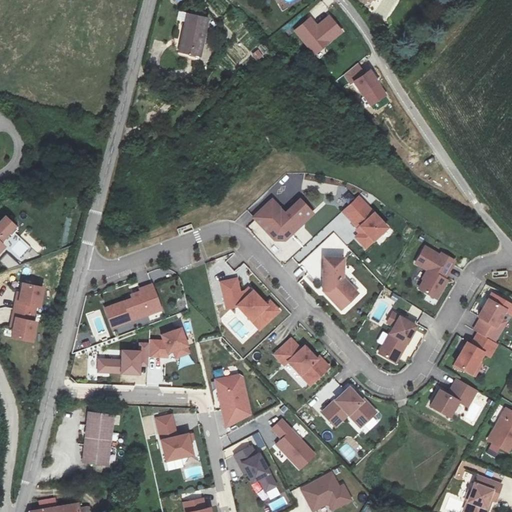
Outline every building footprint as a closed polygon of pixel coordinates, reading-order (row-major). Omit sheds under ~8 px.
[(180,53),(198,57),(206,19),(188,15),(180,53)] [(311,17),(294,31),(315,57),(344,32),(330,15),(318,25),(311,17)] [(359,63),(343,76),(351,87),(355,84),(371,107),(388,96),(372,70),(366,74),(359,63)] [(322,183),(320,193),(336,196),(338,186),(322,183)] [(361,191),(360,192),(370,203),(371,202),(361,191)] [(360,192),(347,205),(357,216),(356,217),(364,226),(359,232),(368,242),(389,222),(371,202),(370,203),(360,192)] [(277,194),(262,208),(278,225),(274,229),(279,234),(289,234),(306,219),(305,218),(317,207),(305,194),(290,208),(277,194)] [(357,216),(347,205),(346,206),(356,217),(357,216)] [(278,225),(262,208),(258,212),(274,229),(278,225)] [(0,249),(19,229),(5,216),(0,222),(0,249)] [(307,242),(312,237),(303,227),(298,231),(307,242)] [(441,256),(426,247),(416,263),(428,270),(423,279),(425,280),(419,288),(436,298),(447,281),(444,279),(455,261),(442,254),(441,256)] [(0,260),(9,269),(19,265),(7,253),(0,260)] [(346,253),(327,253),(326,285),(332,285),(332,291),(340,299),(350,299),(356,292),(356,282),(346,272),(346,253)] [(240,273),(225,277),(232,302),(242,300),(255,314),(263,306),(272,315),(283,305),(274,296),(270,299),(257,285),(253,289),(250,285),(244,286),(240,273)] [(136,293),(108,303),(115,322),(154,308),(151,299),(162,294),(157,279),(143,284),(144,286),(135,290),(136,293)] [(16,291),(9,327),(13,328),(12,336),(34,341),(38,321),(35,320),(37,307),(42,307),(46,287),(22,282),(20,292),(16,291)] [(478,324),(482,327),(498,336),(505,323),(500,320),(510,304),(493,293),(483,311),(485,312),(478,324)] [(151,299),(154,308),(166,303),(162,294),(151,299)] [(263,306),(255,314),(263,323),(272,315),(263,306)] [(420,320),(397,307),(391,316),(398,320),(383,347),(393,352),(394,349),(400,347),(403,350),(420,320)] [(101,313),(89,316),(95,340),(107,337),(101,313)] [(96,359),(97,374),(137,375),(137,367),(146,367),(146,358),(150,358),(150,364),(158,363),(158,361),(166,361),(166,354),(172,353),(174,359),(187,353),(178,327),(157,335),(157,341),(148,341),(148,344),(138,344),(137,352),(117,352),(117,358),(96,359)] [(471,336),(459,358),(473,365),(477,358),(481,357),(487,347),(494,350),(501,338),(498,336),(482,327),(476,339),(471,336)] [(295,333),(278,349),(288,359),(292,356),(306,370),(310,367),(318,375),(333,361),(326,354),(324,357),(308,340),(305,343),(295,333)] [(399,356),(403,350),(400,347),(394,349),(393,352),(399,356)] [(477,358),(473,365),(479,369),(485,359),(481,357),(477,358)] [(310,367),(306,370),(314,379),(318,375),(310,367)] [(444,384),(434,400),(453,411),(462,395),(466,388),(475,393),(481,384),(462,374),(457,382),(456,382),(452,389),(444,384)] [(240,376),(211,380),(213,392),(218,391),(223,430),(244,411),(240,376)] [(353,383),(327,408),(339,421),(352,409),(358,415),(361,413),(367,419),(380,407),(367,394),(366,396),(353,383)] [(466,388),(462,395),(471,400),(475,393),(466,388)] [(510,445),(511,442),(511,404),(510,403),(492,434),(495,436),(506,443),(510,445)] [(361,413),(358,415),(364,422),(367,419),(361,413)] [(107,418),(82,416),(79,466),(104,468),(107,418)] [(171,417),(155,419),(160,460),(188,456),(185,434),(174,435),(171,417)] [(280,419),(270,428),(277,435),(271,440),(287,458),(286,460),(295,469),(313,454),(280,419)] [(506,443),(495,436),(491,443),(503,449),(506,443)] [(339,449),(348,461),(356,455),(347,443),(339,449)] [(251,444),(239,451),(243,459),(238,462),(249,482),(256,479),(263,490),(274,483),(251,444)] [(495,457),(498,451),(489,447),(486,453),(495,457)] [(186,468),(187,477),(201,476),(200,467),(186,468)] [(505,480),(481,471),(469,506),(484,511),(488,502),(489,503),(493,493),(499,496),(505,480)] [(331,473),(299,488),(310,511),(327,504),(330,511),(350,500),(341,483),(337,486),(331,473)] [(263,504),(266,511),(278,511),(289,508),(285,496),(263,504)] [(38,500),(40,509),(57,505),(55,497),(38,500)] [(202,499),(181,501),(181,511),(208,511),(208,507),(203,508),(202,499)] [(29,511),(85,511),(85,508),(80,508),(79,504),(79,500),(57,505),(40,509),(30,511),(29,511)] [(85,508),(85,511),(91,511),(90,502),(79,504),(80,508),(85,508)]
